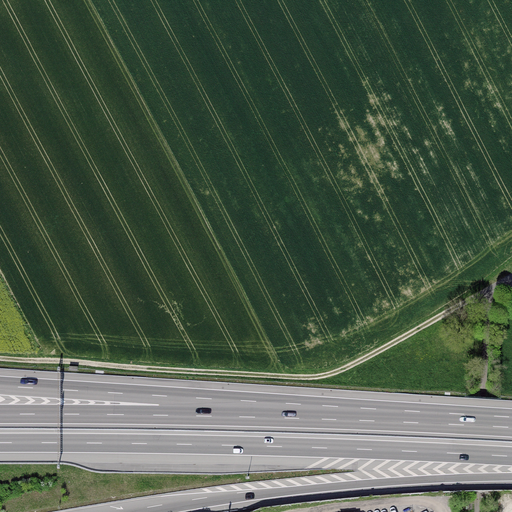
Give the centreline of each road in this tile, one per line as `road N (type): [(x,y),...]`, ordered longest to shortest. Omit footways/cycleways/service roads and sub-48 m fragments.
road 1 (motorway): [(0,442),(511,456)]
road 2 (track): [(0,358),(315,376),(488,289)]
road 3 (motorway): [(120,511),(511,476)]
road 4 (motorway): [(511,422),(201,406)]
road 5 (motorway): [(201,406),(0,385)]
road 6 (motorway): [(201,406),(0,413)]
